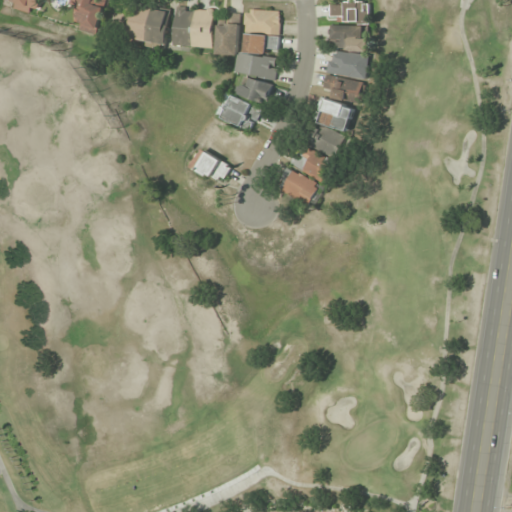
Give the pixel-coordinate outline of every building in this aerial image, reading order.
[(81,30),(98,35),(108,0),(73,0),(73,2),(79,4),(75,19),(83,21),(81,30)] [(331,24),(332,51),(371,50),(370,0),(331,1),(332,24),(331,24)] [(171,11),(134,7),(131,40),(167,44),(171,11)] [(175,46),(214,48),(216,11),(177,9),(175,46)] [(282,11),(247,9),(245,53),(239,53),(241,14),(230,14),(229,23),(219,22),(218,55),(238,56),(238,76),(277,78),(278,58),(270,57),(270,50),(281,51),(282,11)] [(370,57),(331,51),(325,91),(334,93),(333,100),(364,104),(367,82),(370,57)] [(272,82),(242,79),(241,99),(270,101),(272,82)] [(221,117),(252,132),(263,110),(232,94),(221,117)] [(349,131),(356,108),(323,99),(316,122),(349,131)] [(305,143),(339,160),(349,140),(315,122),(305,143)] [(192,166),(220,186),(232,168),(204,149),(192,166)] [(293,170),(327,179),(333,159),(299,149),(293,170)] [(281,190),(310,205),(321,185),(292,170),(281,190)]
